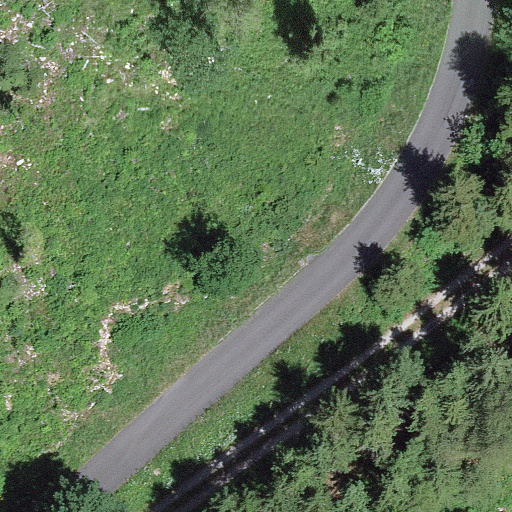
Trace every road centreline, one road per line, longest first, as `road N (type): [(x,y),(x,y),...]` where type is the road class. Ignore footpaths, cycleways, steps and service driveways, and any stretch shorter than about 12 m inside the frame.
road 1 (unclassified): [(68,511),(325,277),(420,173),(448,121),(476,0)]
road 2 (track): [(511,256),(171,511)]
